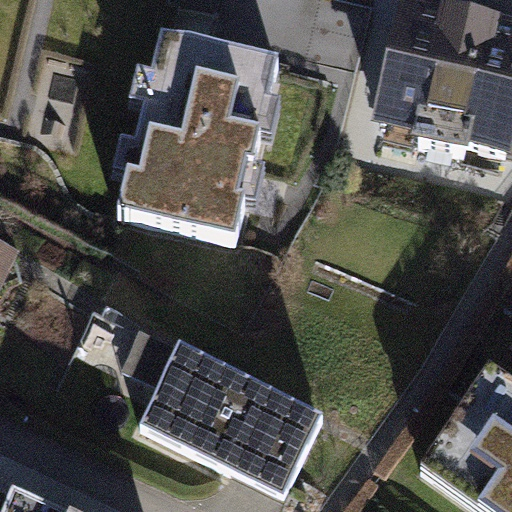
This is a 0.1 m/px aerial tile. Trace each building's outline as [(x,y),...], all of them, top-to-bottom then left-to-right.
[(511,39),(406,15),(378,137),(418,146),(416,158),(474,172),(476,161),(511,169),(511,39)] [(127,211),(124,224),(243,252),(286,71),(173,45),(163,43),(153,84),(139,80),(130,114),(149,118),(140,156),(124,152),(118,180),(134,184),(127,211)] [(0,301),(21,262),(0,250),(0,301)] [(326,432),(184,359),(145,435),(288,507),(326,432)] [(511,511),(511,389),(499,380),(427,477),(474,511),(511,511)]
